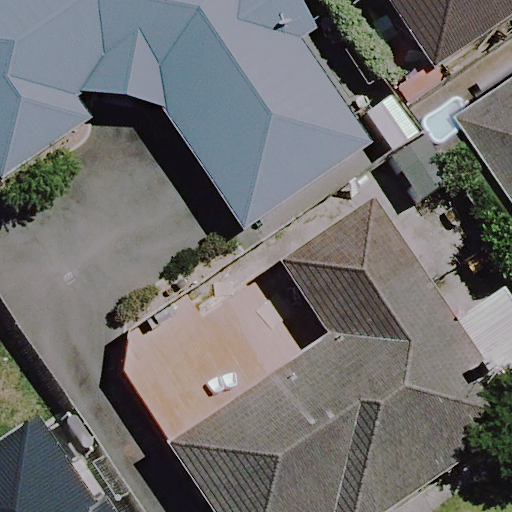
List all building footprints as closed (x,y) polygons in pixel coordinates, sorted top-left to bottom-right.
[(383,147),(286,0),(0,0),(0,166),(82,113),(158,121),(237,242),(383,147)] [(511,0),(361,0),(363,3),(366,0),(379,0),(434,80),(511,26),(511,0)] [(511,59),(461,93),(511,171),(511,59)] [(453,334),(375,212),(201,324),(249,398),(163,452),(201,511),(391,511),(511,434),(511,335),(494,308),(453,334)] [(90,511),(95,509),(8,364),(0,368),(0,511),(90,511)]
